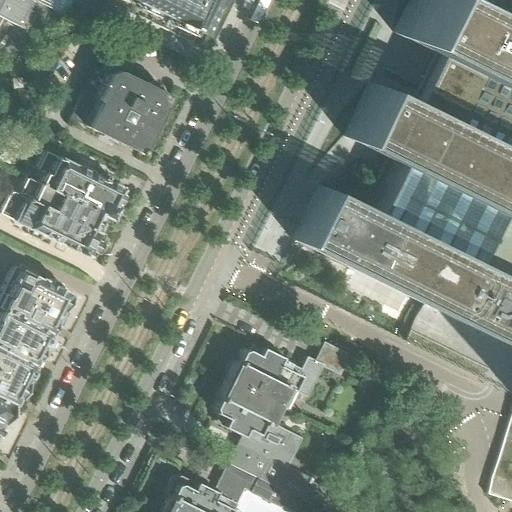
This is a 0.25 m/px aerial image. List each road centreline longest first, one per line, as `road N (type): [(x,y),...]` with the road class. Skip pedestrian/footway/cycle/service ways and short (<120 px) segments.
road 1 (residential): [(265,0),(12,511)]
road 2 (residential): [(86,511),(337,0)]
